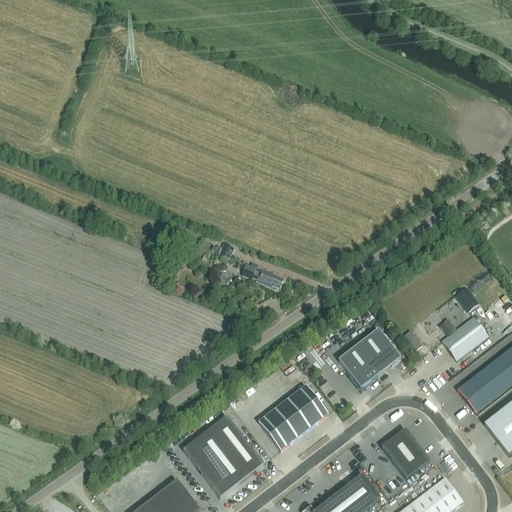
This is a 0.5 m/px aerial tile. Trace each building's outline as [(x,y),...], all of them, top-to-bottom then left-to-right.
[(229,261),(234,250),(224,245),(218,257),(229,261)] [(284,282),(277,279),(278,277),(257,269),(256,271),(246,267),(242,277),(256,282),(255,284),(272,290),(272,288),(280,291),(284,282)] [(466,291),(456,298),(468,314),(478,307),(466,291)] [(448,321),(444,324),(435,313),(434,314),(433,313),(428,317),(428,318),(420,324),(430,336),(439,329),(448,340),(442,345),(456,364),(488,339),(473,320),(457,333),(448,321)] [(338,363),(361,392),(400,361),(378,333),(338,363)] [(511,350),(457,393),(476,417),(511,389),(511,350)] [(328,417),(306,389),(258,425),(280,454),(328,417)] [(511,404),(484,427),(509,459),(511,456),(511,404)] [(263,467),(227,419),(183,453),(220,500),(263,467)] [(405,432),(381,450),(406,482),(430,464),(405,432)] [(500,474),(508,468),(505,464),(497,470),(500,474)] [(314,511),(311,507),(304,511),(366,511),(380,501),(362,477),(317,511),(314,511)] [(404,511),(453,511),(463,505),(445,481),(404,511)] [(199,511),(177,482),(138,511),(199,511)]
